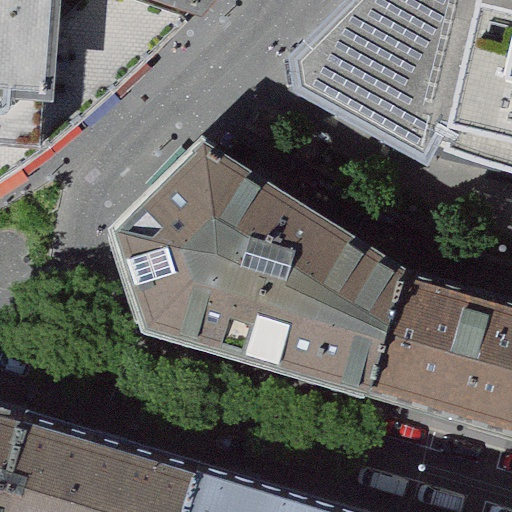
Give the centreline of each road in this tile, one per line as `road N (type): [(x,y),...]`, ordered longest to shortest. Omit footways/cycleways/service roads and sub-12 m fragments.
road 1 (residential): [(511,481),(0,330)]
road 2 (residential): [(511,238),(415,209),(211,71)]
